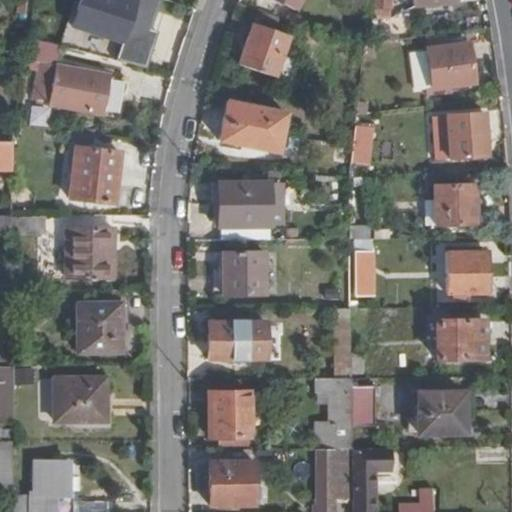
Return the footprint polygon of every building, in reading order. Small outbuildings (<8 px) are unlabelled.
[(121,43),(135,1),(132,0),(79,0),(70,27),(121,43)] [(268,0),(276,4),(278,1),(296,12),(302,0),(268,0)] [(372,0),(371,18),(389,20),(389,0),(372,0)] [(279,17),(255,9),(250,22),(274,31),(277,22),(279,17)] [(274,31),(250,22),(236,63),(287,82),(295,61),(280,55),(290,27),(277,22),(274,31)] [(55,66),(58,47),(27,39),(22,64),(37,67),(32,100),(49,102),(48,105),(103,114),(109,77),(55,66)] [(472,83),(466,41),(424,47),(430,89),(472,83)] [(218,139),(276,151),(283,112),(224,102),(218,139)] [(445,117),(447,157),(448,159),(485,157),(482,112),(444,114),(445,117)] [(432,158),(447,157),(445,117),(429,118),(432,158)] [(370,130),(353,127),(349,161),(366,163),(370,130)] [(325,160),(326,140),(308,139),(307,159),(325,160)] [(9,142),(0,142),(0,170),(9,170),(9,142)] [(113,204),(118,153),(73,148),(68,200),(113,204)] [(280,171),(267,170),(267,182),(267,216),(280,216),(280,171)] [(267,216),(267,182),(219,182),(219,230),(229,230),(229,240),(268,239),(267,216)] [(433,224),(475,223),(473,184),(432,185),(433,224)] [(10,216),(0,216),(0,234),(10,234),(10,216)] [(38,234),(39,216),(10,216),(10,234),(38,234)] [(368,225),(348,225),(348,239),(367,239),(368,225)] [(112,247),(112,229),(64,229),(64,278),(105,278),(105,247),(112,247)] [(219,230),(219,239),(229,240),(229,230),(219,230)] [(52,248),(52,273),(63,273),(63,247),(52,248)] [(354,295),(372,295),(372,250),(353,251),(354,295)] [(263,295),(263,252),(220,252),(220,296),(263,295)] [(484,293),(484,253),(445,252),(445,292),(484,293)] [(119,352),(119,302),(75,303),(76,353),(119,352)] [(35,322),(36,304),(24,304),(24,322),(35,322)] [(349,320),(349,308),(330,308),(331,379),(350,379),(350,372),(349,352),(349,342),(349,320)] [(370,319),(349,320),(349,342),(370,342),(370,319)] [(483,359),(483,320),(434,320),(434,358),(483,359)] [(263,356),(264,325),(264,321),(206,321),(205,360),(263,360),(263,356)] [(279,325),(264,325),(263,356),(280,356),(279,325)] [(362,353),(349,352),(350,372),(362,372),(362,353)] [(0,422),(12,423),(11,367),(0,367),(0,422)] [(53,422),(105,421),(105,378),(52,379),(53,422)] [(350,379),(331,379),(312,378),(312,392),(316,392),(350,392),(350,379)] [(39,418),(50,417),(48,385),(37,385),(39,418)] [(213,408),(206,408),(206,437),(218,437),(218,441),(241,442),(240,392),(213,392),(213,408)] [(350,392),(316,392),(316,404),(325,405),(325,421),(316,421),(312,421),(313,449),(314,449),(332,449),(351,449),(350,426),(350,400),(350,392)] [(462,433),(462,393),(416,393),(416,432),(462,433)] [(383,400),(350,400),(350,426),(383,427),(383,400)] [(325,405),(316,404),(316,421),(325,421),(325,405)] [(0,492),(13,493),(12,441),(0,441),(0,492)] [(332,511),(332,449),(314,449),(313,511),(332,511)] [(389,471),(389,449),(351,449),(351,511),(374,511),(374,471),(389,471)] [(27,507),(26,511),(84,511),(85,498),(68,498),(68,475),(60,476),(60,462),(32,461),(33,507),(27,507)] [(68,462),(60,462),(60,476),(68,475),(68,462)] [(208,505),(253,505),(252,462),(207,462),(208,505)] [(397,502),(397,511),(432,511),(432,489),(418,488),(418,501),(397,502)]
